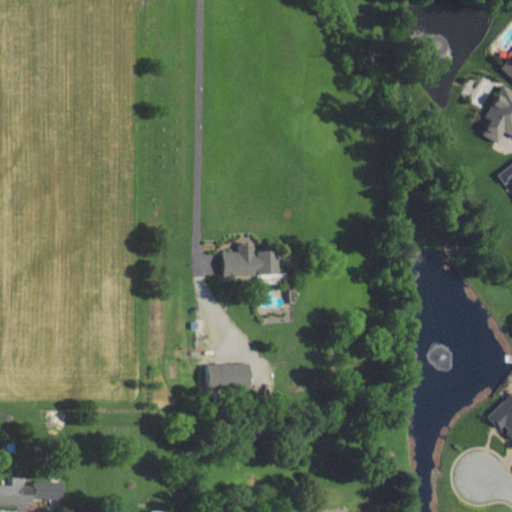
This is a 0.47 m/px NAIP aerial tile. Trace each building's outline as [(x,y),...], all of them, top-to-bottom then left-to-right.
[(511,51),(498,69),(511,81),(511,51)] [(495,144),(500,132),(511,137),(511,92),(497,85),(475,134),(495,144)] [(511,162),(496,174),(511,196),(511,162)] [(251,252),(251,244),(236,245),(236,252),(219,253),(220,277),(272,275),(271,251),(251,252)] [(245,387),(245,364),(203,364),(204,388),(245,387)] [(511,389),(486,414),(511,442),(511,389)]
